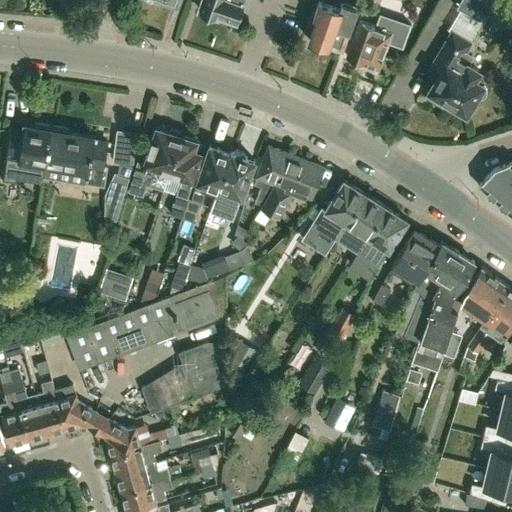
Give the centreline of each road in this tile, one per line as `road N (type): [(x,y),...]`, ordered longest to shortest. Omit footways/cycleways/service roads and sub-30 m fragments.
road 1 (tertiary): [(430,185),(316,114),(237,84),(160,62),(0,40)]
road 2 (residential): [(0,464),(81,447),(99,511)]
